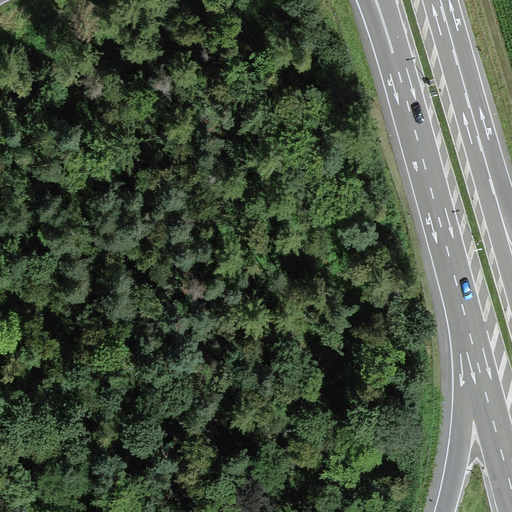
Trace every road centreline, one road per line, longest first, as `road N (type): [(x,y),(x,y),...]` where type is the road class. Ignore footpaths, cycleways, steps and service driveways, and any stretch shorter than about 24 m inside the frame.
road 1 (secondary): [(376,0),(473,344)]
road 2 (secondary): [(495,195),(440,0)]
road 3 (motorway): [(473,344),(437,511)]
road 4 (secondary): [(473,344),(511,467)]
